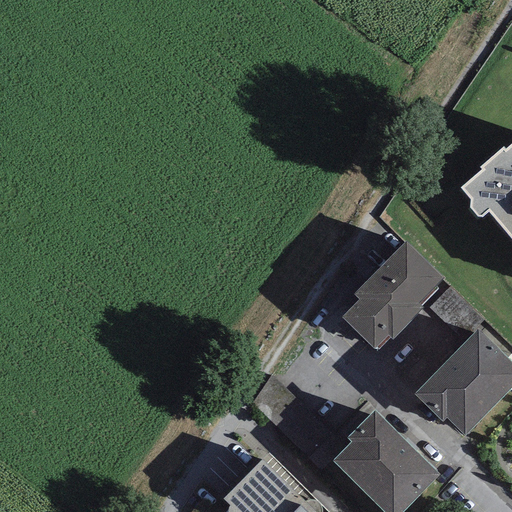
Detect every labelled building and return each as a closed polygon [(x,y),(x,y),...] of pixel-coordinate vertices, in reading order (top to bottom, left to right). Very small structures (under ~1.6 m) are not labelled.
[(511,152),(461,192),(473,204),(468,208),(479,221),(489,212),(511,239),(511,152)] [(445,282),(405,244),(354,298),(360,304),(344,321),(377,352),(391,337),(396,341),(423,313),(420,309),(445,282)] [(511,392),(511,368),(479,334),(415,398),(440,424),(444,418),(466,440),(511,392)] [(406,511),(440,479),(375,414),(347,441),(351,446),(332,465),(378,511),(406,511)] [(311,511),(262,463),(223,502),(230,509),(228,511),(311,511)]
